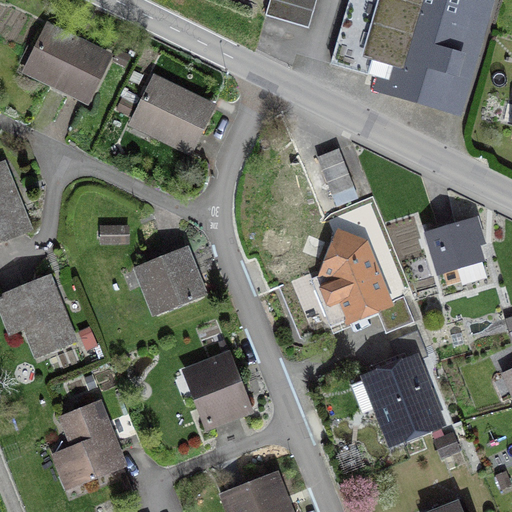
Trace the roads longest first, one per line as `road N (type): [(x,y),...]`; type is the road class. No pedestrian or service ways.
road 1 (residential): [(335,511),(218,226),(229,161),(270,76)]
road 2 (tertiary): [(270,76),(511,197)]
road 3 (tertiary): [(114,0),(270,76)]
